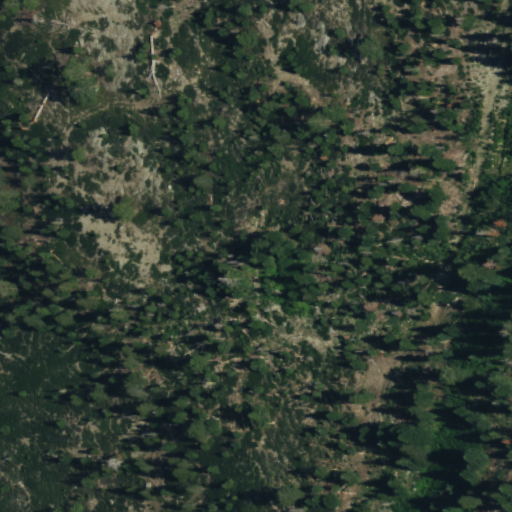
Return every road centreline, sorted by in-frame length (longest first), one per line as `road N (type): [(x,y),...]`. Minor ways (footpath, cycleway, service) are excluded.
road 1 (track): [(496,68),(413,27),(398,0),(206,1),(178,24),(146,100),(84,114),(65,136)]
road 2 (track): [(505,0),(471,196),(434,330),(439,360),(459,383),(511,419)]
